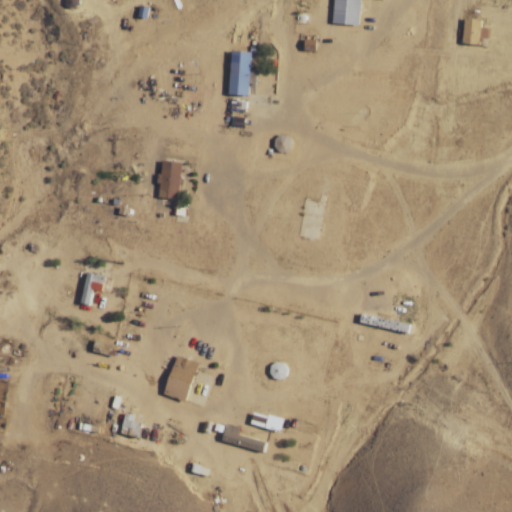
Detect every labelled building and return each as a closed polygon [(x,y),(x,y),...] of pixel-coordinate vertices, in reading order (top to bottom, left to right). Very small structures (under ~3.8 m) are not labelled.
[(360,25),(359,0),(332,0),(332,25),(360,25)] [(464,45),(488,45),(488,27),(482,27),(482,19),(464,19),(464,45)] [(249,51),(230,51),(229,95),(248,96),(249,51)] [(180,198),(180,161),(160,161),(160,198),(180,198)] [(296,236),(315,242),(327,206),(307,200),(296,236)] [(82,304),(90,305),(91,291),(102,293),(104,276),(85,273),(82,304)] [(409,325),(363,314),(361,323),(407,334),(409,325)] [(167,386),(189,392),(197,362),(175,356),(167,386)] [(277,379),(286,370),(278,362),(269,372),(277,379)] [(222,441),(265,453),(268,443),(238,435),(240,427),(227,423),(222,441)]
